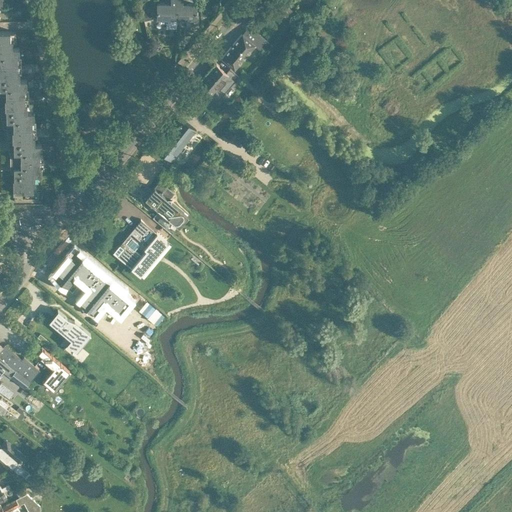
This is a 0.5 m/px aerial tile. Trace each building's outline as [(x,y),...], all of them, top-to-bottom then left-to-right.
[(166,27),(176,27),(176,18),(176,0),(170,0),(171,3),(157,3),(157,17),(166,18),(166,27)] [(182,3),(182,0),(176,0),(176,18),(186,18),(186,25),(193,25),(193,26),(198,26),(199,15),(196,15),(196,4),(182,3)] [(293,14),(274,0),(270,0),(265,7),(286,23),(293,14)] [(361,0),(362,0),(358,3),(366,14),(370,11),(374,17),(391,4),(394,7),(403,0),(361,0)] [(442,0),(434,7),(440,14),(459,0),(442,0)] [(143,12),(144,20),(151,19),(149,11),(143,12)] [(249,25),(221,58),(234,69),(236,67),(236,66),(255,45),(260,49),(267,40),(256,31),(249,25)] [(0,95),(5,96),(6,109),(1,109),(1,117),(6,117),(6,119),(2,120),(3,128),(13,128),(13,141),(8,141),(8,149),(13,149),(13,151),(10,151),(10,168),(14,168),(14,192),(15,192),(15,196),(14,196),(14,201),(38,200),(37,191),(33,191),(33,184),(35,184),(35,176),(42,176),(41,143),(34,143),(33,111),(27,111),(26,79),(19,79),(19,47),(12,47),(12,31),(13,31),(0,30),(0,95)] [(198,84),(198,85),(217,101),(239,76),(229,67),(225,72),(216,64),(211,69),(198,84)] [(269,78),(260,88),(266,94),(275,84),(269,78)] [(171,127),(155,147),(171,160),(196,129),(180,116),(174,123),(175,125),(173,128),(171,127)] [(270,167),(288,181),(307,157),(290,143),(270,167)] [(332,152),(336,149),(332,144),(328,148),(326,151),(329,155),(332,153),(332,152)] [(178,226),(188,215),(169,199),(174,192),(159,180),(144,198),(178,226)] [(155,229),(154,230),(140,219),(113,252),(128,265),(141,276),(142,275),(140,274),(167,242),(157,233),(158,232),(155,229)] [(71,245),(53,266),(64,275),(72,265),(89,280),(74,298),(85,307),(97,293),(113,306),(122,295),(114,289),(111,287),(115,282),(71,245)] [(57,309),(48,320),(70,338),(67,342),(77,350),(80,346),(90,333),(74,320),(67,317),(57,309)] [(46,344),(49,341),(40,334),(37,337),(46,344)] [(0,344),(0,356),(7,363),(7,362),(14,368),(30,381),(40,369),(24,356),(21,359),(4,344),(2,346),(0,344)] [(41,355),(40,356),(53,367),(42,380),(50,386),(55,380),(58,383),(69,370),(42,347),(38,352),(41,355)] [(0,368),(10,377),(24,388),(30,381),(14,368),(7,362),(7,363),(0,356),(0,368)] [(0,397),(0,403),(10,411),(13,407),(0,397)] [(28,458),(6,439),(0,445),(0,447),(18,462),(21,465),(28,458)] [(0,458),(12,468),(18,462),(0,447),(0,458)] [(29,473),(24,478),(42,493),(44,485),(29,473)] [(10,487),(8,484),(1,488),(0,485),(0,492),(3,491),(10,487)] [(21,488),(15,492),(19,497),(26,493),(21,488)] [(0,511),(16,511),(20,511),(17,505),(24,501),(29,511),(26,511),(38,511),(40,511),(40,505),(26,493),(19,497),(0,507),(0,511)]
